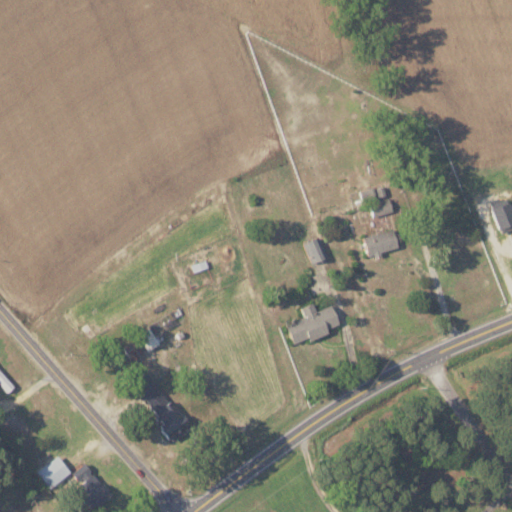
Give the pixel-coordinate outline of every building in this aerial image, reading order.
[(371,216),(388,211),(384,195),(378,196),(376,186),(364,189),(371,216)] [(490,201),(500,231),(511,227),(511,209),(507,195),(490,201)] [(363,235),(368,254),(398,247),(393,227),(363,235)] [(302,242),(311,262),(327,256),(318,235),(302,242)] [(340,325),(331,303),(316,310),(313,301),(300,306),(304,315),(285,323),(294,343),(340,325)] [(137,333),(147,350),(159,343),(149,326),(137,333)] [(0,382),(7,391),(14,385),(0,368),(0,382)] [(131,382),(174,439),(190,426),(147,370),(131,382)] [(70,471),(56,455),(36,471),(49,488),(70,471)] [(111,494),(84,461),(71,472),(80,483),(75,487),(93,510),(111,494)]
